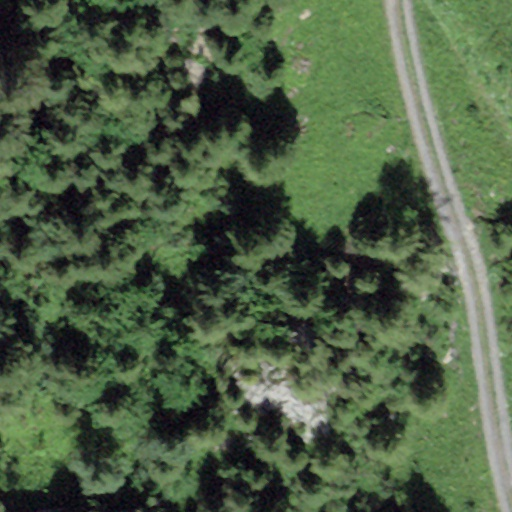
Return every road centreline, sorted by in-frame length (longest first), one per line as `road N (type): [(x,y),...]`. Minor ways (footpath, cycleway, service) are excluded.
road 1 (track): [(510,511),(473,297),(400,0)]
road 2 (track): [(427,0),(511,120)]
